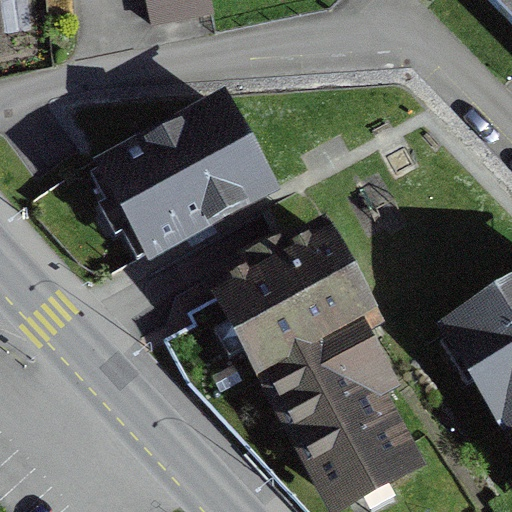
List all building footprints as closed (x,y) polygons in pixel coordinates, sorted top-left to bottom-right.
[(146,0),(152,27),(207,16),(204,0),(146,0)] [(511,0),(495,0),(511,16),(511,0)] [(278,196),(228,111),(107,181),(157,266),(278,196)] [(354,242),(232,306),(340,511),(374,511),(433,481),(396,410),(415,400),(377,328),(395,319),(354,242)] [(511,315),(448,352),(511,464),(511,315)]
